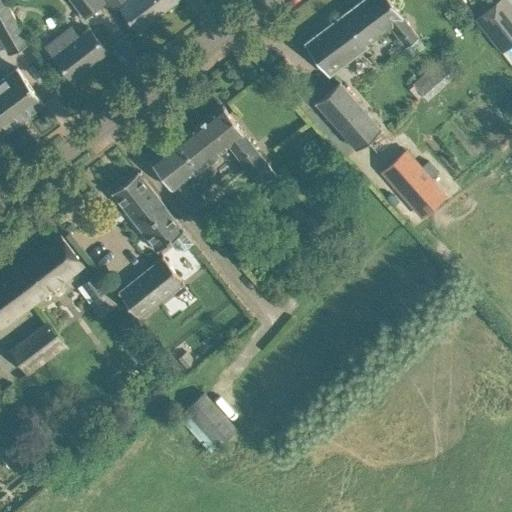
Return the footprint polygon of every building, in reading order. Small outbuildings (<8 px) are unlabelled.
[(0,0),(0,36),(9,53),(29,42),(5,0),(0,0)] [(104,1),(102,0),(72,0),(85,16),(104,1)] [(129,0),(121,6),(138,29),(175,0),(129,0)] [(419,36),(391,0),(360,0),(304,43),(330,77),(357,56),(355,53),(390,26),(405,46),(419,36)] [(511,43),(511,7),(506,0),(502,0),(478,20),(503,51),(511,43)] [(54,56),(72,79),(86,68),(85,66),(106,50),(90,28),(79,36),(71,26),(46,45),(54,55),(54,56)] [(441,58),(413,83),(426,98),(454,73),(441,58)] [(0,79),(0,134),(0,135),(44,102),(17,67),(0,79)] [(339,79),(314,101),(356,148),(380,126),(339,79)] [(223,105),(151,160),(173,188),(229,144),(253,175),(254,174),(262,185),(277,173),(269,163),(223,105)] [(406,149),(386,166),(403,185),(416,200),(426,211),(446,194),(431,177),(421,166),(406,149)] [(428,160),(421,166),(431,177),(438,171),(428,160)] [(136,172),(113,190),(111,191),(156,249),(168,240),(175,249),(185,250),(195,242),(138,171),(138,170),(136,172)] [(187,183),(176,191),(193,210),(204,202),(187,183)] [(314,221),(301,203),(283,217),(297,234),(314,221)] [(0,326),(83,264),(60,234),(0,279),(0,326)] [(164,255),(117,292),(137,318),(184,282),(164,255)] [(82,283),(91,300),(103,293),(94,277),(82,283)] [(155,336),(165,327),(166,319),(161,313),(153,313),(147,317),(146,325),(155,336)] [(48,321),(10,348),(26,370),(64,342),(48,321)] [(202,394),(183,410),(217,448),(236,432),(202,394)]
